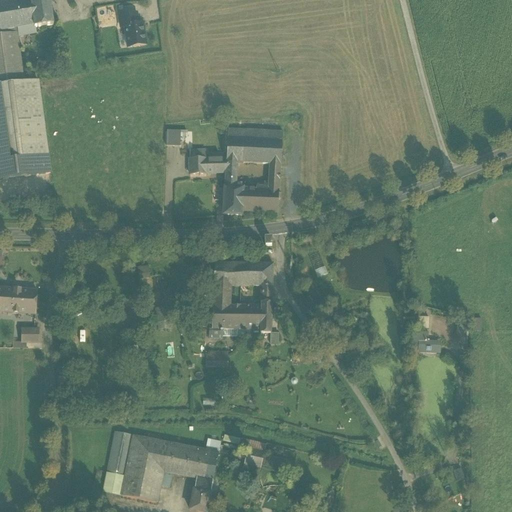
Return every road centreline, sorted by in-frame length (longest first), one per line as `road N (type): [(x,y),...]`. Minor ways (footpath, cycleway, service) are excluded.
road 1 (residential): [(279,230),(289,301),(389,444),(416,511)]
road 2 (tertiary): [(279,230),(0,234)]
road 3 (tertiary): [(511,153),(348,215),(279,230)]
road 4 (track): [(405,0),(448,178)]
